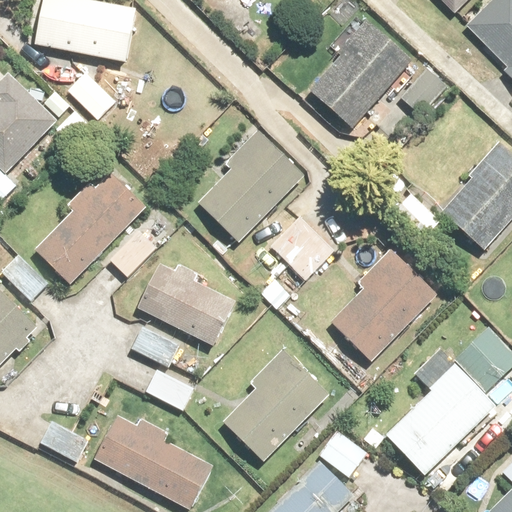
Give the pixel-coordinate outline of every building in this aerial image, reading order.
[(143,10),(71,0),(49,0),(43,51),(135,64),(143,10)] [(446,0),(461,16),(478,0),(446,0)] [(511,0),(493,0),(469,23),(511,67),(511,70),(507,75),(511,79),(511,0)] [(348,57),(311,94),(354,136),(422,68),(375,22),(344,53),(348,57)] [(456,86),(433,65),(401,100),(425,121),(456,86)] [(93,74),(73,93),(102,123),(121,104),(93,74)] [(59,130),(67,123),(18,75),(0,93),(0,105),(2,108),(0,110),(0,210),(21,189),(11,179),(38,152),(57,170),(78,148),(59,130)] [(314,180),(264,132),(231,166),(236,171),(202,206),(247,250),(314,180)] [(511,227),(511,147),(506,142),(473,178),(478,182),(448,214),(489,252),(511,227)] [(96,184),(65,214),(73,222),(42,252),(76,286),(152,211),(119,177),(104,191),(96,184)] [(302,219),(272,247),(308,284),(338,255),(302,219)] [(163,254),(145,235),(117,261),(134,280),(163,254)] [(368,294),(336,324),(378,368),(451,300),(401,247),(360,285),(368,294)] [(27,258),(7,276),(33,304),(53,286),(27,258)] [(196,284),(200,275),(182,267),(178,275),(163,268),(144,310),(218,345),(238,304),(196,284)] [(0,375),(44,335),(7,295),(0,301),(0,375)] [(185,348),(146,329),(134,353),(174,372),(185,348)] [(511,373),(511,345),(496,329),(460,366),(446,352),(419,378),(434,393),(392,435),(436,480),(507,410),(491,394),(511,373)] [(288,351),(255,386),(261,392),(227,428),(268,468),(336,397),(288,351)] [(202,393),(161,374),(151,398),(191,416),(202,393)] [(200,511),(223,467),(119,417),(97,463),(197,511),(200,511)] [(95,445),(56,423),(43,447),(81,468),(95,445)] [(373,453),(339,431),(321,458),(356,480),(373,453)] [(346,511),(359,500),(326,467),(280,511),(346,511)] [(511,493),(511,497),(497,511),(511,511),(511,468),(500,481),(511,493)]
